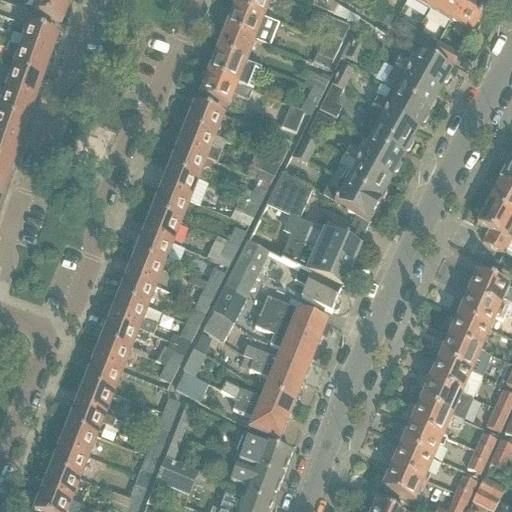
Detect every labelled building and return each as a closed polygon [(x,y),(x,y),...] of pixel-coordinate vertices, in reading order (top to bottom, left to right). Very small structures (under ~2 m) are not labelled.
[(68,2),(61,0),(35,0),(30,14),(61,24),(68,2)] [(236,0),(233,8),(264,21),(271,0),(236,0)] [(324,0),(314,0),(311,7),(333,16),(338,8),(324,0)] [(407,0),(407,2),(427,14),(435,0),(407,0)] [(435,0),(427,14),(448,26),(462,0),(435,0)] [(474,0),(462,0),(448,26),(456,31),(453,34),(468,43),(472,36),(476,36),(480,28),(478,25),(488,8),(474,0)] [(233,8),(224,31),(255,43),(270,49),(278,26),(264,21),(233,8)] [(333,16),(356,26),(358,20),(338,8),(333,16)] [(375,9),(368,19),(389,31),(390,30),(396,21),(375,9)] [(323,18),(319,26),(331,30),(328,38),(341,44),(348,29),(335,22),(323,18)] [(396,21),(390,30),(410,42),(416,32),(396,20),(396,21)] [(11,35),(8,46),(19,49),(48,60),(56,38),(37,31),(27,28),(23,39),(11,35)] [(224,31),(215,53),(246,65),(255,43),(224,31)] [(416,32),(410,42),(423,50),(429,40),(416,32)] [(361,37),(355,50),(362,54),(369,40),(361,37)] [(7,45),(0,65),(0,66),(0,67),(2,67),(11,71),(41,81),(48,60),(19,49),(8,46),(7,45)] [(338,50),(324,45),(315,64),(328,71),(338,50)] [(432,55),(453,68),(459,57),(438,45),(432,55)] [(362,54),(355,50),(349,61),(356,65),(362,54)] [(400,59),(394,69),(438,93),(443,84),(446,84),(449,78),(449,75),(450,73),(418,56),(412,52),(406,62),(400,59)] [(215,53),(207,75),(238,87),(251,92),(260,71),(246,65),(215,53)] [(340,68),(335,79),(346,85),(352,74),(340,68)] [(388,80),(383,90),(389,93),(427,114),(427,112),(430,112),(434,106),(432,104),(438,93),(394,69),(388,80)] [(11,71),(4,92),(34,102),(41,81),(11,71)] [(310,74),(304,87),(312,91),(322,95),(328,83),(310,74)] [(207,75),(198,97),(216,105),(229,110),(233,97),(247,103),(251,92),(238,87),(207,75)] [(335,79),(331,87),(342,93),(346,85),(335,79)] [(312,91),(306,102),(315,107),(322,95),(312,91)] [(4,92),(0,103),(0,114),(26,124),(34,102),(4,92)] [(377,100),(371,109),(416,134),(420,126),(423,125),(427,119),(425,117),(427,114),(389,93),(383,103),(377,100)] [(325,100),(319,113),(336,121),(341,110),(325,100)] [(194,107),(186,129),(215,140),(224,119),(194,107)] [(289,108),(280,129),(295,135),(304,114),(289,108)] [(371,109),(360,130),(374,138),(371,142),(402,159),(405,154),(408,153),(411,147),(410,144),(416,134),(371,109)] [(0,114),(0,138),(19,145),(26,124),(0,114)] [(316,115),(305,137),(318,143),(322,135),(326,138),(333,124),(316,115)] [(186,129),(177,150),(207,162),(216,165),(220,154),(211,151),(215,140),(186,129)] [(305,137),(299,148),(312,154),(318,143),(305,137)] [(0,138),(0,162),(11,167),(19,145),(0,138)] [(351,149),(345,159),(388,182),(392,175),(396,175),(399,169),(398,165),(402,159),(371,142),(369,146),(362,142),(356,152),(351,149)] [(274,148),(268,161),(269,162),(279,166),(285,153),(274,148)] [(312,154),(299,148),(294,160),(306,166),(312,154)] [(177,150),(169,171),(199,183),(207,162),(177,150)] [(269,162),(268,161),(267,162),(254,156),(248,168),(272,179),(279,166),(269,162)] [(345,172),(340,181),(380,204),(385,195),(382,194),(388,182),(345,159),(340,169),(345,172)] [(511,162),(511,161),(499,184),(511,190),(511,162)] [(0,162),(0,186),(4,188),(11,167),(0,162)] [(169,171),(160,193),(190,205),(199,208),(208,187),(198,184),(199,183),(169,171)] [(291,239),(281,263),(340,293),(358,249),(299,224),(312,193),(282,177),(265,210),(289,220),(282,236),(291,239)] [(380,204),(340,181),(334,191),(327,189),(322,198),(334,205),(333,207),(368,226),(380,204)] [(511,190),(499,184),(487,205),(511,218),(511,190)] [(254,188),(247,202),(248,203),(258,208),(265,194),(254,188)] [(160,193),(152,214),(182,226),(190,205),(160,193)] [(248,203),(247,202),(241,215),(252,221),(258,208),(248,203)] [(511,218),(487,205),(476,227),(488,233),(482,245),(500,254),(504,256),(511,241),(511,218)] [(152,214),(143,235),(173,247),(182,226),(152,214)] [(233,229),(226,243),(227,244),(238,249),(245,235),(233,229)] [(143,235),(135,257),(165,269),(175,273),(184,252),(173,247),(143,235)] [(217,239),(207,259),(227,269),(238,249),(227,244),(226,243),(217,239)] [(245,245),(234,268),(256,280),(267,256),(245,245)] [(135,257),(126,278),(156,290),(165,269),(135,257)] [(234,268),(222,292),(245,303),(256,280),(234,268)] [(214,272),(207,286),(217,290),(223,277),(214,272)] [(298,274),(294,284),(305,289),(301,300),(313,306),(331,315),(331,313),(335,314),(338,313),(341,305),(339,302),(337,301),(340,293),(299,272),(298,274)] [(475,275),(466,297),(498,311),(499,312),(506,315),(510,307),(503,304),(509,290),(494,283),(475,275)] [(126,278),(118,300),(148,311),(156,290),(126,278)] [(207,286),(201,299),(210,303),(217,290),(207,286)] [(222,292),(212,314),(234,327),(245,303),(222,292)] [(466,297),(456,318),(490,333),(496,320),(503,323),(506,315),(499,312),(498,311),(466,297)] [(118,300),(109,321),(136,331),(139,333),(149,336),(152,338),(156,327),(143,322),(148,311),(118,300)] [(263,310),(259,320),(319,345),(327,325),(309,317),(296,312),(279,305),(275,315),(263,310)] [(193,313),(186,327),(196,332),(203,318),(193,313)] [(234,327),(212,314),(202,333),(224,346),(234,327)] [(456,318),(447,340),(481,354),(490,333),(456,318)] [(259,320),(255,331),(259,333),(273,338),(269,347),(279,352),(310,365),(319,345),(259,320)] [(109,321),(101,342),(131,354),(135,343),(145,346),(149,336),(139,333),(136,331),(109,321)] [(186,327),(179,340),(190,345),(196,332),(186,327)] [(202,336),(193,353),(202,359),(203,357),(212,341),(202,336)] [(447,340),(438,361),(471,376),(481,380),(491,359),(481,354),(447,340)] [(101,342),(93,364),(122,376),(131,354),(101,342)] [(243,360),(252,364),(302,385),(310,365),(279,352),(275,362),(247,350),(243,360)] [(171,353),(164,367),(165,368),(176,373),(183,359),(171,353)] [(208,362),(193,353),(183,372),(198,380),(208,362)] [(438,361),(428,383),(462,398),(471,376),(438,361)] [(93,364),(84,385),(114,397),(122,376),(93,364)] [(267,381),(263,392),(294,405),(302,385),(252,364),(248,373),(267,381)] [(165,368),(159,381),(169,387),(176,373),(165,368)] [(174,392),(197,404),(206,387),(183,375),(174,392)] [(428,383),(419,404),(452,419),(463,424),(472,402),(462,398),(428,383)] [(84,385),(76,407),(105,418),(114,397),(84,385)] [(225,385),(220,394),(236,403),(286,423),(294,405),(263,392),(259,400),(240,392),(225,385)] [(511,399),(501,394),(493,411),(505,417),(511,402),(511,399)] [(169,402),(163,416),(173,420),(179,406),(169,402)] [(286,423),(236,403),(232,413),(251,421),(247,430),(259,435),(278,443),(286,423)] [(419,404),(409,426),(443,440),(452,419),(419,404)] [(76,407),(67,428),(97,440),(102,427),(111,430),(114,422),(105,418),(76,407)] [(186,407),(172,440),(180,443),(193,410),(186,407)] [(505,417),(493,411),(484,430),(497,436),(505,417)] [(163,416),(157,430),(167,434),(173,420),(163,416)] [(511,418),(503,436),(511,440),(511,418)] [(409,426),(400,447),(434,462),(443,440),(409,426)] [(67,428),(59,449),(88,461),(97,440),(67,428)] [(237,466),(253,471),(282,482),(292,456),(243,437),(233,464),(237,466)] [(481,437),(474,453),(486,458),(493,443),(481,437)] [(180,443),(172,440),(164,461),(171,464),(180,443)] [(511,449),(500,443),(494,454),(507,461),(511,450),(511,449)] [(150,444),(144,458),(156,463),(162,449),(150,444)] [(400,447),(391,469),(424,483),(434,462),(400,447)] [(59,449),(50,471),(80,482),(88,461),(59,449)] [(486,458),(474,453),(464,472),(477,478),(486,458)] [(494,454),(488,467),(500,472),(501,473),(507,461),(494,454)] [(156,463),(144,458),(139,472),(151,477),(156,463)] [(164,463),(151,491),(184,505),(192,487),(196,477),(164,463)] [(237,466),(231,483),(243,487),(246,489),(245,492),(243,497),(273,508),(282,482),(253,471),(237,466)] [(424,483),(391,469),(381,491),(399,499),(415,505),(424,483)] [(50,471),(42,492),(72,504),(80,482),(50,471)] [(462,480),(457,490),(468,496),(473,485),(462,480)] [(483,481),(476,494),(498,505),(504,493),(483,481)] [(134,487),(123,511),(136,511),(145,492),(134,487)] [(436,511),(435,511),(460,511),(468,496),(457,490),(456,494),(455,496),(447,511),(436,511)] [(68,511),(72,504),(42,492),(33,511),(68,511)] [(493,511),(498,505),(476,494),(471,504),(484,511),(493,511)] [(224,495),(217,511),(271,511),(273,508),(243,497),(242,501),(224,495)]
